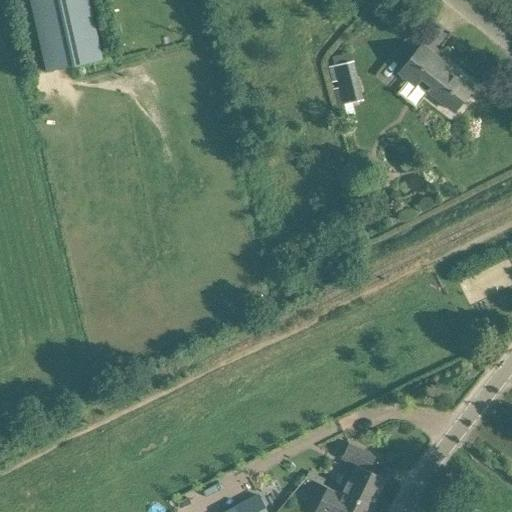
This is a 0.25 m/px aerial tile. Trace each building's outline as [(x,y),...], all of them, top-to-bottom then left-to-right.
[(88,0),(30,0),(47,71),(102,59),(88,0)] [(418,82),(439,99),(454,112),(472,91),(446,70),(449,67),(421,45),(409,60),(399,73),(415,86),(418,82)] [(338,106),(361,100),(352,62),(328,68),(338,106)] [(459,280),(470,303),(511,283),(511,264),(508,256),(459,280)] [(341,494),(372,509),(387,479),(369,470),(376,456),(348,443),(341,458),(355,465),(341,494)] [(320,484),(326,471),(314,465),(307,477),(320,484)] [(327,487),(314,511),(370,511),(372,509),(341,494),(327,487)] [(266,511),(258,496),(226,511),(266,511)]
